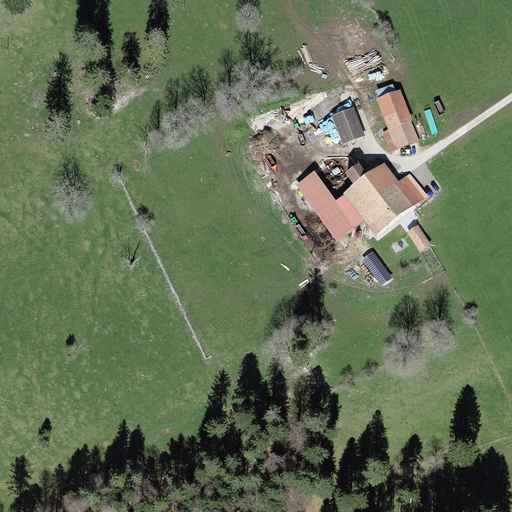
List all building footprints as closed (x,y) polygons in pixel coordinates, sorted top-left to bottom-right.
[(392,150),(413,141),(394,94),(374,102),(392,150)] [(359,136),(350,109),(329,115),(338,143),(359,136)] [(343,195),(375,237),(425,199),(406,174),(392,185),(380,168),(343,195)] [(293,185),(335,243),(354,229),(312,172),(293,185)] [(405,233),(416,251),(427,245),(416,226),(405,233)]
